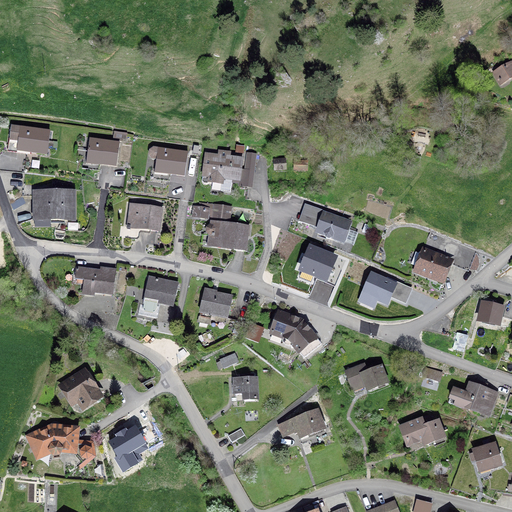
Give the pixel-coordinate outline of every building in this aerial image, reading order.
[(511,67),(510,65),(502,70),(503,72),(495,77),(500,85),(511,77),(511,67)] [(49,133),(10,128),(7,150),(46,156),(49,133)] [(86,161),(99,163),(99,165),(116,167),(119,145),(89,141),(86,161)] [(151,172),(149,180),(165,183),(167,175),(184,177),(187,155),(153,150),(150,152),(149,156),(152,159),(156,159),(154,172),(151,172)] [(230,193),(231,181),(239,182),(242,161),(227,159),(228,154),(218,153),(217,158),(212,157),(211,164),(204,163),(202,177),(201,182),(203,184),(206,185),(208,183),(221,185),(220,192),(230,193)] [(253,173),(255,156),(247,155),(244,172),(253,173)] [(284,161),(274,162),(275,171),(284,170),(284,161)] [(306,163),(294,163),(294,171),(305,171),(306,163)] [(73,194),(34,194),(34,221),(73,221),(73,194)] [(129,231),(130,227),(146,230),(146,231),(158,232),(161,210),(130,206),(128,226),(127,226),(127,231),(129,231)] [(229,208),(215,206),(213,218),(228,220),(229,208)] [(208,210),(193,208),(192,217),(207,219),(208,210)] [(348,224),(304,208),(299,222),(319,229),(317,234),(324,237),(325,239),(328,240),(331,239),(342,243),(348,224)] [(211,246),(233,249),(233,251),(244,253),(248,228),(212,223),(211,227),(210,227),(207,229),(206,232),(209,235),(212,236),(211,246)] [(337,256),(310,244),(299,269),(327,280),(337,256)] [(426,276),(425,280),(441,286),(441,284),(444,284),(445,281),(444,278),(450,262),(423,252),(415,272),(426,276)] [(511,281),(511,267),(510,266),(499,276),(511,281)] [(75,280),(84,281),(82,296),(94,297),(94,294),(111,296),(114,274),(107,273),(108,270),(101,269),(100,273),(76,270),(75,280)] [(389,308),(400,285),(369,272),(359,294),(389,308)] [(140,305),(138,315),(155,319),(158,304),(173,308),(177,285),(148,279),(142,306),(140,305)] [(204,291),(199,314),(227,320),(231,298),(211,294),(212,293),(204,291)] [(502,309),(491,307),(492,304),(488,303),(488,306),(482,305),(478,322),(498,326),(502,309)] [(292,346),(303,359),(320,346),(301,323),(278,314),(270,334),(282,339),(282,341),(282,343),(283,345),(285,347),(287,347),(289,347),(291,347),(292,346)] [(466,338),(456,335),(453,350),(462,352),(466,338)] [(233,355),(220,361),(220,363),(216,364),(219,370),(223,368),(223,369),(237,363),(233,355)] [(364,366),(345,374),(351,388),(364,383),(368,392),(386,385),(379,368),(366,373),(364,366)] [(441,374),(426,369),(423,377),(439,382),(441,374)] [(404,371),(399,374),(402,379),(408,376),(404,371)] [(88,405),(99,398),(85,376),(76,381),(75,379),(61,388),(71,404),(83,397),(88,405)] [(253,379),(252,376),(240,377),(240,380),(234,380),(235,396),(243,396),(244,402),(256,401),(255,379),(253,379)] [(461,406),(489,416),(495,399),(486,396),(488,391),(483,389),(484,385),(477,383),(476,387),(469,384),(461,406)] [(323,431),(316,412),(278,426),(282,436),(296,430),(300,440),(323,431)] [(429,418),(400,429),(407,447),(423,440),(425,446),(443,439),(437,422),(431,424),(429,418)] [(145,442),(135,426),(127,431),(126,428),(116,434),(117,437),(109,441),(118,456),(115,458),(123,471),(138,462),(131,451),(145,442)] [(55,456),(70,473),(82,463),(73,451),(75,432),(51,429),(29,439),(37,457),(49,452),(52,456),(55,456)] [(244,436),(240,430),(227,437),(231,444),(244,436)] [(473,454),(470,455),(472,462),(475,461),(477,469),(488,466),(489,469),(500,466),(495,446),(472,453),(473,454)] [(413,511),(429,511),(431,505),(416,501),(413,511)] [(397,511),(393,502),(369,511),(397,511)]
